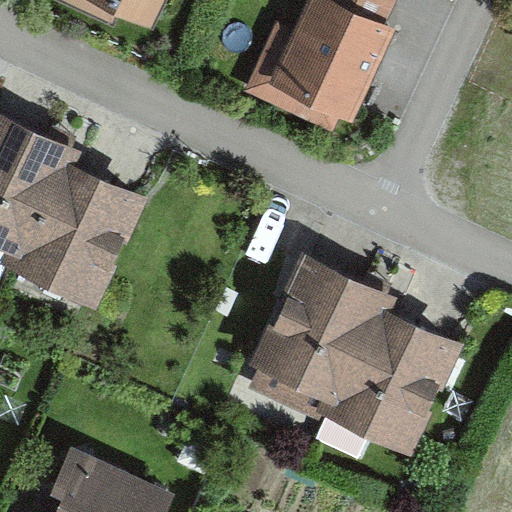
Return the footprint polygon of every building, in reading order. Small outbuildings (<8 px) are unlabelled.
[(115,0),(152,17),(159,0),(115,0)] [(320,0),(273,93),(351,132),(417,0),(320,0)] [(68,147),(0,115),(0,275),(4,277),(13,259),(90,295),(137,196),(61,161),(68,147)] [(386,294),(310,259),(264,357),(338,391),(319,432),(361,452),(374,424),(408,440),(454,341),(381,307),(386,294)] [(179,511),(190,485),(93,447),(67,511),(179,511)]
